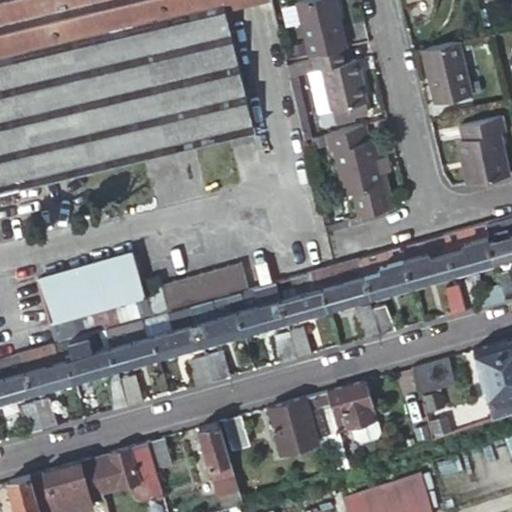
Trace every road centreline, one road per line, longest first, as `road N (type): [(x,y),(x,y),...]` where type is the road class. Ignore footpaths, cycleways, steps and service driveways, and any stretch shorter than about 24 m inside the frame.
road 1 (residential): [(0,462),(511,319)]
road 2 (unclassified): [(0,256),(288,189)]
road 3 (residential): [(426,221),(376,0)]
road 4 (unclassified): [(288,189),(251,23)]
